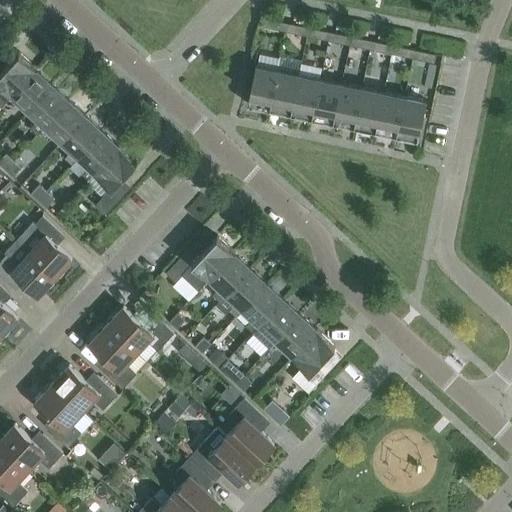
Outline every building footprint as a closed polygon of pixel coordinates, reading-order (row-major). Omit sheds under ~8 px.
[(265,17),(263,26),(280,30),(282,21),(265,17)] [(290,32),(306,35),(308,26),(292,23),(290,32)] [(325,30),(308,26),(306,35),(323,39),(325,30)] [(332,41),(349,44),(350,35),(334,32),(332,41)] [(367,39),(350,35),(349,44),(365,47),(367,39)] [(374,49),(391,53),(393,44),(376,41),(374,49)] [(409,48),(393,44),(391,53),(407,56),(409,48)] [(436,53),(418,50),(417,58),(434,62),(436,53)] [(10,95),(36,67),(19,51),(0,71),(0,70),(0,105),(1,106),(11,95),(10,95)] [(247,104),(269,108),(277,69),(255,65),(247,104)] [(28,109),(52,84),(35,68),(36,68),(37,68),(36,67),(10,95),(11,95),(11,94),(28,109)] [(269,108),(290,113),(298,73),(277,69),(269,108)] [(290,113),(311,117),(319,78),(298,73),(290,113)] [(311,117),(332,122),(341,82),(319,78),(311,117)] [(332,122),(354,126),(362,87),(341,82),(332,122)] [(45,125),(68,99),(52,84),(28,109),(39,119),(31,127),(38,132),(45,125)] [(354,126),(375,130),(383,91),(362,87),(354,126)] [(375,130),(396,135),(404,95),(383,91),(375,130)] [(396,135),(418,139),(426,100),(404,95),(396,135)] [(68,99),(45,125),(61,140),(85,115),(68,99)] [(85,115),(61,140),(71,149),(65,157),(71,163),(78,156),(102,130),(85,115)] [(88,179),(94,172),(119,145),(118,144),(119,145),(118,145),(102,130),(78,156),(88,165),(81,172),(88,179)] [(119,145),(94,172),(110,187),(95,204),(104,213),(127,188),(118,180),(137,160),(119,145)] [(0,164),(4,169),(13,160),(5,152),(0,157),(0,164)] [(21,167),(13,160),(4,169),(12,176),(21,167)] [(38,200),(46,191),(39,183),(30,193),(38,200)] [(54,198),(46,191),(38,200),(46,207),(54,198)] [(28,251),(55,276),(72,257),(53,240),(61,232),(42,215),(28,230),(39,240),(28,251)] [(198,246),(194,251),(189,246),(166,271),(176,280),(182,274),(198,289),(209,278),(234,251),(217,235),(203,250),(198,246)] [(55,276),(28,251),(16,240),(5,253),(6,254),(0,260),(0,274),(11,285),(19,277),(38,294),(55,276)] [(234,251),(209,278),(209,279),(210,279),(209,278),(210,278),(219,286),(212,294),(219,300),(226,293),(250,267),(234,252),(234,251),(234,252),(235,251),(234,251)] [(250,267),(226,293),(236,302),(229,309),(236,315),(243,308),(267,282),(250,267)] [(267,282),(243,308),(253,317),(246,325),(253,331),(260,324),(283,298),(267,282)] [(0,334),(17,316),(0,299),(0,297),(6,290),(0,284),(0,334)] [(283,298),(260,324),(270,333),(263,340),(269,346),(276,339),(300,313),(283,298)] [(123,305),(106,323),(136,351),(146,340),(157,349),(174,331),(154,313),(143,324),(123,305)] [(177,312),(168,321),(176,328),(184,319),(177,312)] [(300,313),(276,339),(293,354),(292,355),(292,354),(291,355),(292,355),(318,328),(317,327),(316,328),(317,328),(316,329),(300,313)] [(106,323),(89,342),(109,361),(102,369),(122,387),(136,372),(125,362),(136,351),(106,323)] [(318,328),(292,355),(303,365),(292,376),(308,391),(326,372),(317,364),(335,344),(318,328)] [(203,335),(194,345),(202,352),(211,343),(203,335)] [(207,356),(219,367),(227,357),(216,347),(207,356)] [(201,370),(207,363),(196,353),(189,361),(201,370)] [(52,382),(82,409),(92,398),(103,408),(117,393),(97,374),(89,382),(69,363),(52,382)] [(244,374),(236,366),(227,376),(235,383),(244,374)] [(243,390),(252,381),(244,374),(235,383),(243,390)] [(92,419),(82,409),(52,382),(35,400),(55,419),(47,427),(67,446),(92,419)] [(230,403),(239,393),(229,383),(220,393),(230,403)] [(175,413),(188,399),(182,393),(168,406),(175,413)] [(226,434),(256,462),(274,442),(257,427),(266,417),(244,397),(229,413),(238,421),(226,434)] [(163,430),(173,418),(164,410),(154,423),(163,430)] [(274,419),(281,425),(282,423),(289,417),(282,411),(274,419)] [(0,437),(0,443),(27,468),(38,457),(48,467),(62,451),(42,433),(35,441),(14,422),(0,437)] [(205,439),(190,455),(212,476),(221,466),(237,481),(256,462),(226,434),(217,426),(205,439)] [(113,442),(109,447),(119,456),(124,452),(113,442)] [(0,443),(0,477),(1,478),(0,478),(0,492),(13,505),(27,489),(17,480),(27,468),(0,443)] [(171,493),(192,511),(209,511),(220,501),(203,485),(212,476),(190,455),(174,472),(183,480),(171,493)] [(94,466),(90,470),(98,478),(102,474),(94,466)] [(93,503),(103,494),(89,479),(80,488),(93,503)] [(137,511),(192,511),(171,493),(160,505),(151,497),(137,511)]
